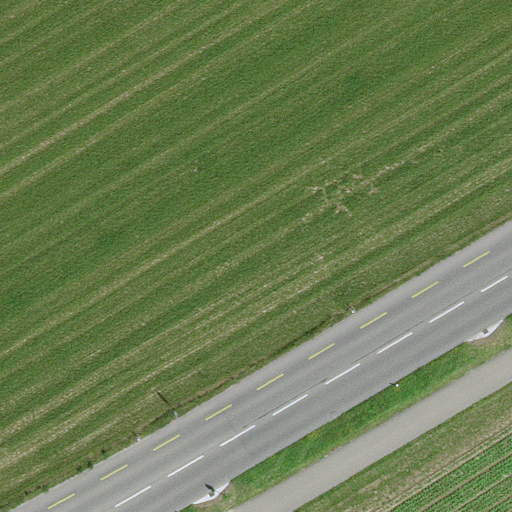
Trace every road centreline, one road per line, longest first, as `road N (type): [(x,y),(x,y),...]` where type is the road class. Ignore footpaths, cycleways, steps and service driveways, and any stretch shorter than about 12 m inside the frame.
road 1 (secondary): [(102,511),(511,267)]
road 2 (track): [(254,511),(511,360)]
